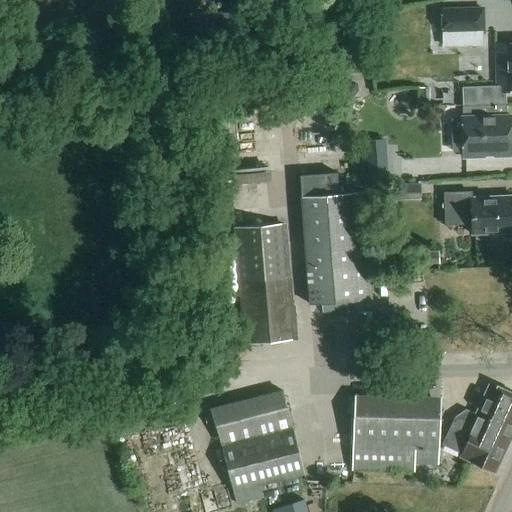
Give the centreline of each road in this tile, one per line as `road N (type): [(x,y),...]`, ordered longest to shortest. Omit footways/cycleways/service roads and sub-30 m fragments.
road 1 (residential): [(511,368),(190,388)]
road 2 (track): [(0,433),(190,388)]
